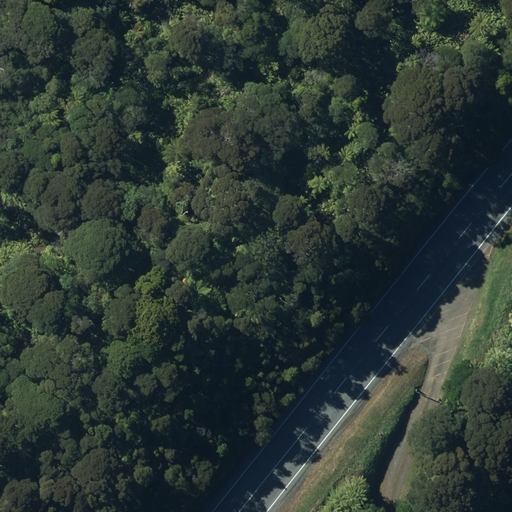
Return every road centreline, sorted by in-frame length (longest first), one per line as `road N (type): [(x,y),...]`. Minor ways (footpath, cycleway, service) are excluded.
road 1 (secondary): [(511,160),(223,511)]
road 2 (track): [(380,511),(399,414),(462,288),(459,223)]
